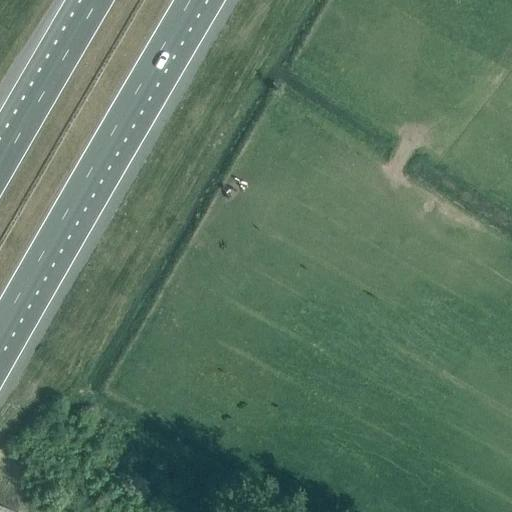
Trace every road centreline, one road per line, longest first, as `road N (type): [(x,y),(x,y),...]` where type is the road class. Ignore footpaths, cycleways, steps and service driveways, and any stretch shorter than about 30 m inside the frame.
road 1 (motorway): [(0,328),(190,0)]
road 2 (motorway): [(96,0),(0,165)]
